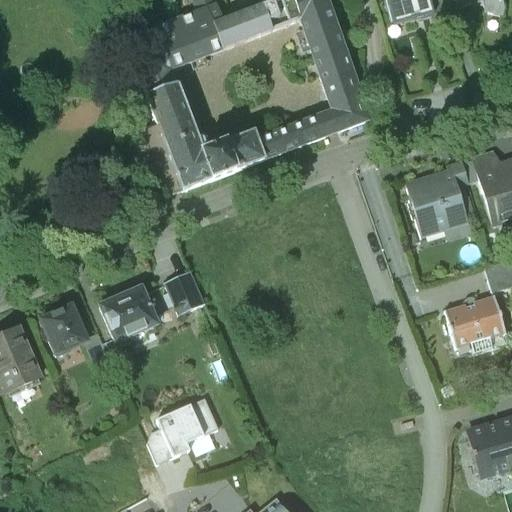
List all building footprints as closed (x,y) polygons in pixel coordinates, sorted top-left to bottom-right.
[(320,0),(285,0),(218,25),(208,0),(191,0),(197,16),(121,45),(143,102),(155,130),(181,194),(182,196),(262,165),(367,125),(320,0)] [(383,0),(392,29),(432,18),(427,0),(383,0)] [(451,0),(454,11),(480,5),(480,2),(485,0),(451,0)] [(181,194),(155,130),(139,136),(165,200),(181,194)] [(45,173),(92,166),(86,135),(40,142),(45,173)] [(493,154),(473,160),(492,228),(511,221),(511,163),(497,168),(493,154)] [(445,170),(447,175),(453,193),(465,189),(458,166),(445,170)] [(447,175),(404,188),(421,242),(464,229),(453,193),(447,175)] [(511,262),(496,267),(504,293),(511,290),(511,262)] [(189,277),(162,287),(177,319),(203,308),(189,277)] [(141,296),(99,315),(115,352),(157,333),(141,296)] [(491,305),(445,318),(455,353),(501,340),(491,305)] [(81,306),(70,311),(85,343),(96,338),(81,306)] [(70,311),(38,325),(55,361),(86,347),(85,343),(70,311)] [(16,335),(0,341),(0,390),(3,399),(37,385),(16,335)] [(203,403),(154,424),(158,434),(171,462),(188,455),(184,448),(216,434),(203,403)] [(511,420),(466,434),(480,483),(511,474),(511,420)] [(154,470),(171,462),(158,434),(149,437),(145,448),(154,470)] [(281,511),(274,502),(262,511),(281,511)]
